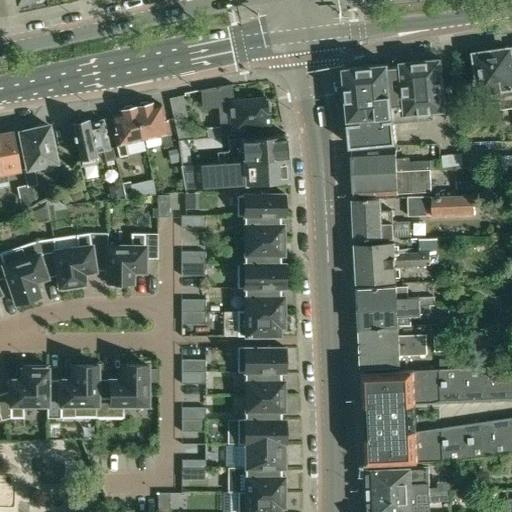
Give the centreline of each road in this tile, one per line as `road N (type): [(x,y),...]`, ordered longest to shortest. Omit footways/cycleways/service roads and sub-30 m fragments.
road 1 (secondary): [(335,511),(324,199),(299,37)]
road 2 (primary): [(0,94),(299,37)]
road 3 (primary): [(235,0),(0,52)]
road 4 (primary): [(299,37),(511,10)]
road 5 (residential): [(0,341),(170,341),(170,308)]
road 6 (residential): [(0,341),(68,310),(170,308)]
